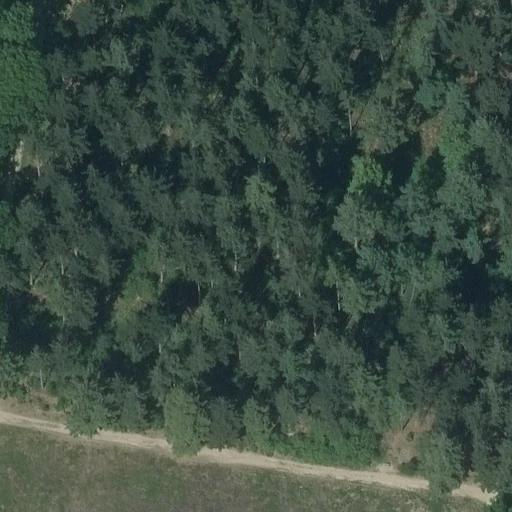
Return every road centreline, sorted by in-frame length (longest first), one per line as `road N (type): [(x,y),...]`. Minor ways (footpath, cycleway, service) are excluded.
road 1 (track): [(511,504),(0,418)]
road 2 (track): [(0,216),(38,0)]
